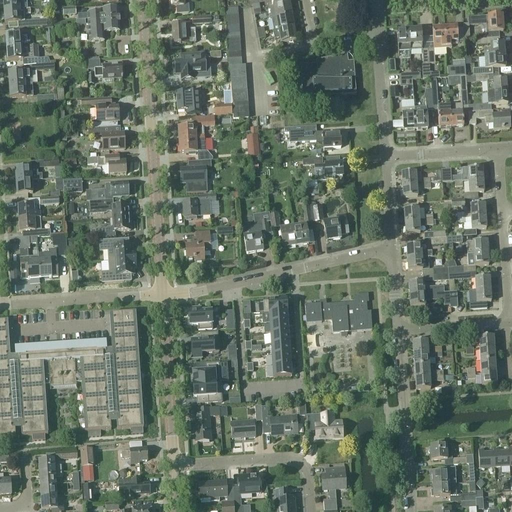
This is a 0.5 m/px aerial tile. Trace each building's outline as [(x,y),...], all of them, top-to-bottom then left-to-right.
[(2,0),(3,11),(31,9),(30,4),(19,5),(18,0),(2,0)] [(170,0),(171,7),(175,7),(176,13),(187,13),(187,2),(183,2),(183,0),(170,0)] [(272,19),(292,16),(289,4),(274,7),(270,7),(272,19)] [(31,9),(3,11),(4,23),(20,22),(20,15),(31,14),(31,9)] [(95,22),(118,20),(118,9),(102,11),(102,13),(88,13),(88,15),(82,15),(82,20),(89,19),(90,21),(95,21),(95,22)] [(496,38),(499,38),(499,32),(504,32),(503,15),(477,17),(468,17),(468,24),(463,24),(464,40),(469,40),(468,26),(486,24),(487,39),(489,39),(496,38)] [(193,24),(213,23),(212,16),(193,17),(193,24)] [(274,32),(294,28),(292,16),(272,19),(274,32)] [(119,31),(118,20),(95,22),(95,21),(90,21),(89,19),(82,20),(78,20),(79,33),(89,32),(89,42),(104,41),(103,32),(119,31)] [(174,45),(187,44),(186,36),(189,36),(188,24),(173,25),(174,45)] [(451,27),(445,28),(446,48),(452,48),(451,41),(458,41),(457,27),(456,27),(456,26),(455,26),(451,26),(450,27),(451,27)] [(439,27),(435,27),(435,28),(433,28),(434,49),(446,48),(445,28),(439,28),(439,27)] [(274,32),(273,32),(274,39),(280,38),(281,43),(296,40),(294,28),(274,32)] [(409,30),(410,50),(422,49),(421,29),(409,30)] [(410,55),(410,50),(409,30),(397,31),(398,56),(410,55)] [(6,49),(29,47),(29,35),(21,35),(5,36),(6,49)] [(504,43),(499,44),(499,38),(496,38),(489,39),(477,39),(477,45),(491,45),(491,50),(485,51),(485,57),(491,56),(505,55),(504,43)] [(29,47),(6,49),(7,62),(23,60),(23,66),(38,65),(37,59),(39,59),(38,46),(29,47)] [(200,53),(180,55),(180,58),(177,59),(177,65),(179,65),(179,70),(181,70),(181,72),(202,71),(201,66),(203,66),(202,56),(201,57),(200,53)] [(490,75),(500,74),(499,68),(506,68),(505,55),(491,56),(492,69),(476,70),(476,76),(490,75)] [(341,63),(339,56),(316,61),(316,65),(300,66),(303,98),(356,94),(355,78),(353,62),(341,63)] [(100,69),(100,60),(87,61),(88,69),(94,69),(95,77),(102,77),(102,79),(122,78),(121,64),(101,66),(102,69),(100,69)] [(24,71),(7,72),(8,86),(25,85),(25,80),(33,79),(32,72),(48,71),(48,64),(38,65),(23,66),(24,71)] [(231,79),(245,78),(244,66),(230,67),(231,79)] [(448,78),(460,77),(466,76),(466,66),(448,67),(448,78)] [(462,107),(468,107),(466,76),(460,77),(462,105),(450,106),(450,114),(451,128),(463,127),(462,107)] [(203,85),(203,77),(186,77),(185,85),(203,85)] [(488,93),(507,92),(507,79),(493,80),(494,87),(488,87),(488,93)] [(450,114),(450,106),(438,106),(436,81),(430,81),(431,98),(432,111),(438,111),(439,128),(451,128),(450,114)] [(25,85),(8,86),(9,99),(26,98),(26,97),(32,97),(32,84),(25,85)] [(82,84),(79,87),(85,94),(88,92),(82,84)] [(232,92),(246,91),(246,84),(231,85),(232,92)] [(56,86),(57,101),(65,100),(64,86),(56,86)] [(391,98),(398,97),(397,87),(390,88),(391,98)] [(232,103),(247,102),(246,91),(232,92),(232,103)] [(188,93),(187,92),(177,93),(178,111),(188,110),(192,109),(191,103),(197,102),(196,92),(188,93)] [(468,112),(492,111),(492,105),(508,104),(510,102),(509,97),(508,95),(507,92),(488,93),(489,106),(468,107),(468,112)] [(427,112),(432,111),(431,98),(426,98),(426,107),(414,108),(415,130),(428,129),(427,112)] [(96,106),(97,123),(92,123),(93,129),(112,127),(112,122),(119,121),(118,107),(115,108),(115,104),(108,105),(108,99),(82,101),(82,107),(96,106)] [(232,103),(233,110),(247,109),(247,102),(232,103)] [(215,116),(232,115),(232,105),(215,106),(215,116)] [(403,131),(415,130),(414,108),(402,109),(403,131)] [(233,110),(234,119),(248,118),(247,109),(233,110)] [(492,111),(468,112),(469,125),(478,125),(477,120),(485,119),(486,124),(493,124),(493,131),(510,130),(509,116),(494,117),(493,111),(492,111)] [(179,129),(179,141),(203,139),(202,127),(215,126),(215,116),(194,118),(194,128),(179,129)] [(124,150),(123,133),(113,134),(112,127),(93,129),(93,135),(102,134),(103,151),(124,150)] [(284,129),(284,134),(289,134),(289,143),(317,142),(317,144),(323,143),(323,151),(331,151),(331,149),(340,149),(339,134),(323,135),(317,136),(316,127),(284,129)] [(203,147),(203,139),(179,141),(180,153),(188,153),(188,155),(196,155),(196,147),(203,147)] [(121,163),(120,156),(87,158),(88,165),(98,164),(98,166),(108,166),(108,175),(126,174),(125,162),(121,163)] [(213,170),(212,159),(196,160),(196,170),(181,171),(182,184),(195,183),(195,190),(209,189),(208,170),(213,170)] [(322,159),(302,160),(303,167),(323,165),(322,159)] [(316,182),(326,181),(334,180),(333,178),(342,177),(341,163),(325,165),(325,168),(315,168),(316,182)] [(16,182),(31,181),(43,180),(43,174),(38,175),(38,167),(15,169),(16,182)] [(468,181),(483,180),(482,168),(467,169),(468,175),(463,175),(464,182),(468,181)] [(442,183),(451,183),(451,170),(441,170),(442,183)] [(402,186),(416,185),(415,173),(401,174),(402,186)] [(63,195),(82,193),(82,180),(62,182),(63,195)] [(483,180),(468,181),(469,194),(464,194),(464,200),(479,199),(479,193),(484,193),(483,180)] [(31,181),(16,182),(17,195),(32,194),(31,181)] [(88,192),(89,202),(104,201),(104,200),(122,199),(122,198),(128,197),(127,184),(105,186),(106,191),(88,192)] [(416,185),(402,186),(403,198),(417,197),(416,185)] [(210,216),(209,202),(214,202),(214,195),(199,196),(199,203),(183,204),(184,218),(210,216)] [(34,213),(33,207),(59,205),(58,198),(48,198),(27,200),(28,206),(18,207),(19,220),(39,218),(42,218),(41,212),(34,213)] [(112,219),(130,218),(130,210),(128,210),(128,205),(113,206),(113,201),(104,201),(89,202),(90,215),(106,214),(106,212),(112,212),(112,219)] [(304,223),(312,222),(309,205),(301,206),(304,223)] [(458,219),(485,217),(485,205),(470,206),(470,213),(458,214),(458,219)] [(311,208),(313,222),(323,221),(321,207),(311,208)] [(404,223),(419,222),(418,209),(403,210),(404,223)] [(271,228),(280,227),(278,214),(269,215),(270,220),(271,228)] [(260,226),(243,229),(246,255),(263,252),(260,234),(263,233),(263,235),(269,234),(267,221),(270,220),(269,215),(262,216),(263,222),(260,222),(260,226)] [(471,230),(477,230),(486,229),(485,217),(458,219),(459,224),(471,223),(471,230)] [(39,218),(19,220),(20,232),(40,231),(39,218)] [(103,231),(91,232),(91,239),(114,238),(114,232),(130,231),(129,225),(131,225),(130,218),(112,219),(113,228),(106,228),(107,230),(103,230),(103,231)] [(348,235),(347,229),(343,229),(342,223),(338,223),(337,221),(324,223),(326,242),(341,240),(340,236),(348,235)] [(419,222),(404,223),(405,235),(419,234),(419,222)] [(293,228),(296,246),(308,244),(305,226),(293,228)] [(283,248),(296,246),(293,228),(280,230),(283,248)] [(196,240),(192,240),(193,246),(185,246),(186,260),(194,259),(194,262),(203,261),(203,252),(210,252),(209,233),(196,234),(196,240)] [(66,236),(58,237),(59,257),(67,256),(66,236)] [(20,250),(30,250),(30,244),(37,243),(37,237),(19,239),(20,250)] [(108,262),(135,260),(134,251),(132,251),(132,246),(121,246),(121,240),(99,241),(99,249),(102,251),(107,251),(108,262)] [(472,242),(467,242),(468,255),(472,254),(473,254),(488,253),(488,248),(487,242),(487,241),(472,242)] [(420,245),(406,246),(407,259),(421,258),(428,257),(429,257),(430,257),(434,257),(433,251),(421,252),(420,245)] [(38,254),(38,256),(40,278),(51,277),(51,276),(58,276),(56,250),(49,251),(50,253),(38,254)] [(472,254),(468,255),(469,267),(476,266),(489,266),(488,253),(473,254),(472,254)] [(28,279),(40,278),(38,256),(20,258),(22,279),(28,278),(28,279)] [(421,258),(407,259),(408,271),(422,270),(429,270),(428,257),(421,258)] [(135,260),(108,262),(108,272),(103,273),(101,275),(101,283),(123,282),(123,275),(134,274),(133,269),(135,269),(135,260)] [(489,278),(477,278),(475,279),(475,291),(490,290),(489,278)] [(409,296),(439,294),(439,287),(424,288),(423,282),(408,283),(409,296)] [(490,290),(475,291),(471,292),(472,310),(482,309),(482,303),(491,302),(490,290)] [(424,302),(445,300),(446,306),(450,305),(449,293),(439,294),(409,296),(410,308),(425,307),(424,302)] [(367,313),(366,303),(368,302),(368,294),(354,296),(354,303),(326,305),(325,301),(320,301),(320,305),(305,306),(306,324),(321,323),(321,322),(331,321),(332,327),(348,326),(348,324),(355,323),(356,332),(372,331),(370,313),(367,313)] [(266,302),(266,313),(286,312),(286,301),(266,302)] [(213,323),(213,312),(199,313),(198,308),(191,309),(191,316),(189,317),(190,325),(213,323)] [(266,313),(267,324),(287,323),(286,312),(266,313)] [(133,327),(134,313),(135,313),(112,314),(114,349),(105,350),(105,344),(72,348),(56,349),(57,351),(54,351),(54,348),(49,348),(49,351),(42,352),(42,350),(15,350),(16,356),(6,356),(4,321),(0,321),(0,437),(15,437),(15,429),(21,429),(21,436),(47,435),(47,434),(45,434),(46,419),(44,419),(45,405),(43,405),(44,391),(45,391),(44,385),(49,385),(50,391),(51,391),(50,388),(75,387),(76,389),(76,383),(81,383),(81,389),(82,389),(85,402),(83,402),(86,417),(84,417),(87,431),(84,431),(84,432),(111,431),(110,423),(116,423),(117,430),(131,429),(142,429),(143,428),(140,428),(141,413),(139,413),(140,399),(138,399),(139,384),(137,384),(138,370),(136,370),(137,356),(135,356),(136,341),(134,341),(135,327),(133,327)] [(267,324),(268,335),(288,333),(287,323),(267,324)] [(268,335),(268,345),(288,344),(288,333),(268,335)] [(479,350),(494,349),(493,337),(478,338),(479,350)] [(205,346),(191,347),(192,361),(202,361),(201,357),(216,356),(215,345),(219,345),(219,339),(205,340),(205,346)] [(413,354),(428,353),(427,341),(412,342),(413,354)] [(269,345),(269,356),(289,355),(288,344),(269,345)] [(330,357),(330,351),(324,351),(324,346),(303,347),(303,354),(318,353),(318,357),(330,357)] [(480,362),(495,361),(494,349),(479,350),(480,362)] [(414,366),(428,365),(428,358),(441,358),(441,352),(433,353),(428,353),(413,354),(414,366)] [(269,356),(270,367),(290,366),(289,355),(269,356)] [(366,356),(303,359),(304,385),(367,383),(366,356)] [(481,374),(496,373),(495,361),(480,362),(481,374)] [(414,378),(441,377),(441,372),(429,373),(428,365),(414,366),(414,378)] [(290,366),(270,367),(271,378),(291,376),(290,366)] [(202,374),(192,375),(192,379),(191,379),(192,386),(193,386),(193,387),(213,385),(212,373),(216,373),(216,367),(202,368),(202,374)] [(496,373),(481,374),(481,386),(496,385),(496,373)] [(441,377),(414,378),(415,391),(430,390),(429,382),(441,382),(441,377)] [(213,385),(193,387),(194,399),(204,398),(204,404),(218,403),(218,397),(214,397),(213,385)] [(260,408),(261,422),(262,433),(271,432),(271,437),(297,435),(295,419),(268,420),(267,407),(260,408)] [(195,442),(210,441),(209,420),(220,419),(219,408),(199,410),(199,416),(193,417),(195,442)] [(309,434),(315,433),(316,441),(342,440),(341,423),(334,423),(333,418),(321,419),(308,420),(308,425),(309,434)] [(232,440),(255,438),(254,422),(231,423),(232,440)] [(451,460),(451,457),(451,456),(451,446),(429,448),(430,462),(451,460)] [(80,467),(91,466),(90,449),(79,450),(79,452),(80,467)] [(147,462),(146,449),(129,451),(129,452),(122,452),(122,460),(129,460),(130,465),(138,464),(138,462),(147,462)] [(509,468),(508,452),(498,453),(497,449),(492,449),(492,453),(494,469),(509,468)] [(494,469),(492,453),(483,453),(482,450),(478,450),(479,470),(494,469)] [(455,466),(468,465),(473,465),(472,456),(466,456),(466,459),(455,460),(455,466)] [(39,474),(54,473),(54,460),(39,461),(39,474)] [(322,492),(329,491),(330,501),(336,501),(335,491),(345,490),(344,469),(326,470),(327,476),(321,476),(322,492)] [(431,474),(432,486),(455,485),(454,469),(438,470),(438,473),(431,474)] [(40,486),(55,485),(54,473),(39,474),(40,486)] [(3,475),(0,475),(0,497),(11,497),(11,495),(14,495),(13,482),(10,482),(10,481),(3,481),(3,475)] [(260,483),(260,475),(255,475),(255,476),(238,478),(239,490),(232,490),(233,503),(233,508),(240,508),(240,495),(260,494),(260,483)] [(142,484),(141,479),(133,480),(134,485),(119,486),(120,496),(125,495),(125,501),(135,500),(135,496),(149,495),(148,484),(142,484)] [(226,482),(198,484),(199,499),(227,498),(227,503),(233,503),(232,490),(226,490),(226,482)] [(41,498),(56,497),(55,485),(40,486),(41,498)] [(432,492),(430,492),(430,498),(432,498),(433,499),(449,498),(449,497),(456,496),(455,485),(432,486),(432,492)] [(291,498),(291,490),(275,491),(276,511),(294,511),(294,498),(291,498)] [(456,496),(449,497),(449,498),(449,503),(462,503),(475,502),(475,499),(475,495),(456,496)] [(56,497),(41,498),(42,510),(51,509),(51,511),(63,511),(62,496),(56,497)] [(483,498),(475,499),(476,510),(484,510),(483,498)] [(324,511),(338,511),(337,501),(336,501),(330,501),(323,501),(324,511)] [(105,511),(106,511),(119,511),(119,503),(105,504),(105,511)] [(233,511),(233,508),(233,503),(227,503),(222,504),(222,511),(233,511)]
